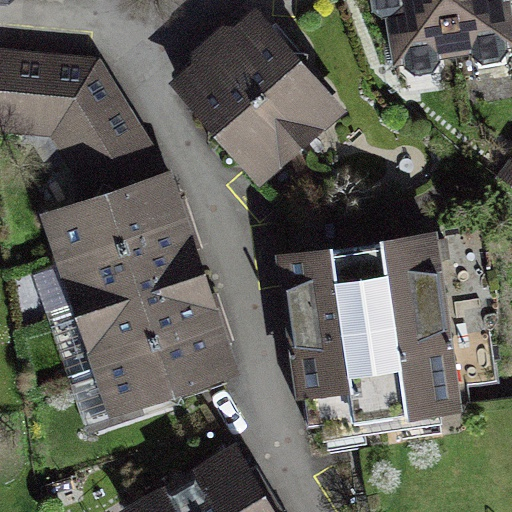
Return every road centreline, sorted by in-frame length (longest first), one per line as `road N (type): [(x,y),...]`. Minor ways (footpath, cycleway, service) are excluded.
road 1 (residential): [(136,49),(314,511)]
road 2 (residential): [(0,11),(136,49)]
